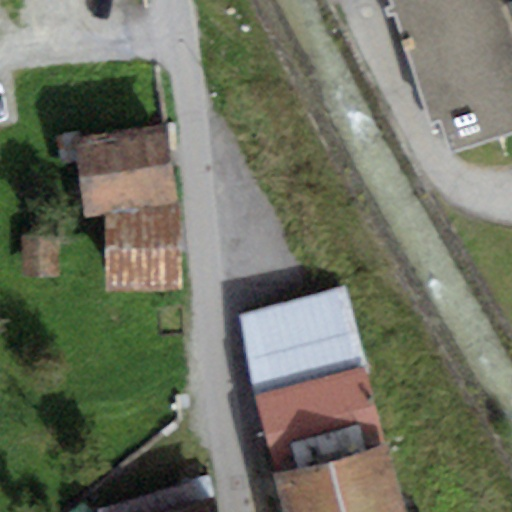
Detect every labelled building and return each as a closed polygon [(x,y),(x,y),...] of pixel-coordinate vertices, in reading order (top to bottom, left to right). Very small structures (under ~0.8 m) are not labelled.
[(511,16),(507,0),(387,0),(445,158),(511,136),(511,16)] [(161,133),(78,143),(87,220),(171,211),(161,133)] [(174,246),(102,249),(104,292),(176,289),(174,246)] [(348,299),(244,321),(273,456),(377,434),(348,299)] [(400,511),(383,446),(272,474),(281,511),(400,511)] [(220,511),(213,487),(116,511),(220,511)]
